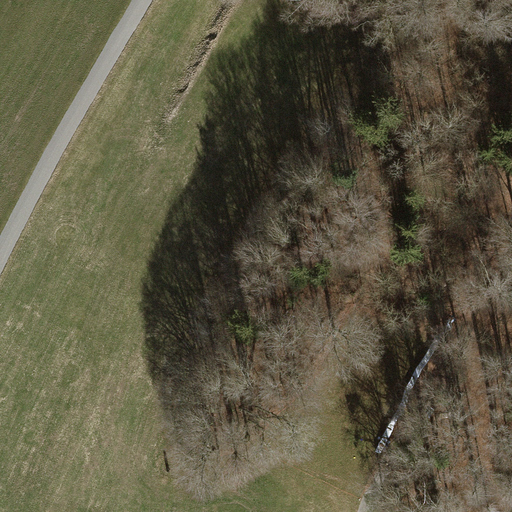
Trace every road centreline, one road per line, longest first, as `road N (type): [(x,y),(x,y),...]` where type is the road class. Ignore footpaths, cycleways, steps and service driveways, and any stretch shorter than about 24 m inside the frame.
road 1 (track): [(371,511),(409,419),(511,221)]
road 2 (track): [(0,268),(147,0)]
